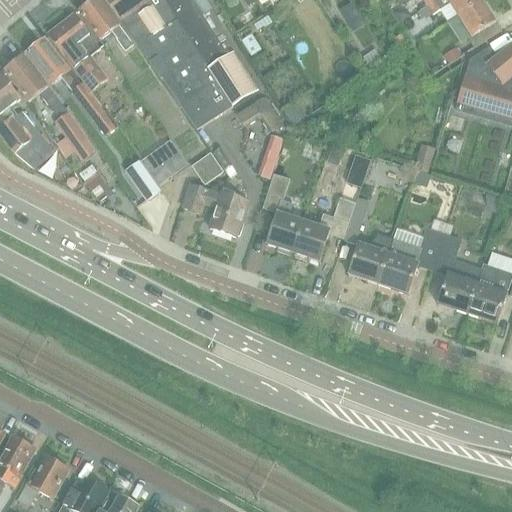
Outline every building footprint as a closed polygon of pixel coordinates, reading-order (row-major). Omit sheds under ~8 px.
[(126,56),(134,50),(97,0),(95,0),(77,13),(99,42),(111,33),(119,44),(118,45),(126,56)] [(215,81),(176,22),(161,0),(103,0),(126,31),(148,64),(159,80),(161,80),(178,105),(196,131),(231,107),(215,81)] [(161,0),(176,22),(232,107),(256,93),(232,53),(227,56),(190,0),(161,0)] [(458,19),(484,3),(482,0),(441,0),(429,8),(434,15),(439,11),(448,25),(458,19)] [(489,11),(484,3),(458,19),(470,39),(468,40),(473,50),(500,33),(492,21),(493,21),(487,12),(489,11)] [(400,10),(394,14),(400,24),(410,18),(406,12),(400,10)] [(90,93),(107,81),(89,58),(99,51),(73,17),(47,37),(90,93)] [(359,19),(347,26),(352,33),(364,26),(359,19)] [(404,33),(391,41),(398,50),(410,42),(404,33)] [(68,88),(77,81),(44,40),(25,55),(51,87),(60,79),(68,88)] [(511,48),(510,47),(492,61),(485,52),(469,62),(465,77),(464,76),(456,106),(455,111),(469,115),(472,105),(511,116),(511,48)] [(455,49),(444,57),(450,66),(461,58),(455,49)] [(374,50),(362,58),(368,68),(380,60),(374,50)] [(22,58),(3,73),(28,104),(38,96),(58,120),(53,123),(66,140),(56,147),(65,160),(75,153),(82,162),(95,153),(67,115),(22,58)] [(0,75),(0,130),(13,120),(6,112),(20,101),(0,75)] [(104,137),(115,129),(82,86),(71,94),(104,137)] [(260,100),(237,114),(246,128),(258,121),(262,122),(269,133),(282,126),(265,101),(260,100)] [(296,102),(282,111),(291,126),(305,117),(296,102)] [(0,130),(0,137),(14,155),(33,171),(54,155),(22,114),(13,120),(0,130)] [(270,138),(263,157),(277,162),(283,142),(270,138)] [(170,142),(141,163),(158,187),(187,166),(170,142)] [(421,147),(414,170),(427,174),(434,151),(421,147)] [(220,149),(212,154),(224,172),(231,167),(220,149)] [(204,186),(222,174),(210,156),(191,168),(204,186)] [(140,162),(124,173),(145,203),(161,192),(158,187),(141,163),(140,162)] [(431,177),(416,172),(412,184),(427,189),(431,177)] [(292,255),(303,223),(287,218),(292,203),(283,200),(290,181),(274,175),(262,209),(277,215),(266,246),(292,255)] [(101,180),(88,190),(98,205),(112,195),(101,180)] [(236,238),(247,204),(234,199),(235,195),(222,191),(220,197),(190,187),(183,209),(200,215),(203,206),(216,210),(209,230),(236,238)] [(487,200),(487,201),(487,203),(487,204),(487,206),(488,207),(488,208),(489,209),(490,211),(490,212),(491,213),(492,214),(493,214),(495,215),(496,216),(497,216),(502,201),(487,196),(487,197),(487,199),(487,200)] [(319,264),(329,233),(344,238),(355,205),(339,200),(332,221),(323,217),(319,229),(303,223),(292,255),(319,264)] [(356,242),(367,209),(355,205),(344,238),(356,242)] [(433,223),(430,232),(443,237),(446,227),(433,223)] [(446,227),(443,237),(449,239),(453,229),(446,227)] [(387,255),(377,287),(407,297),(417,266),(420,267),(432,271),(439,251),(443,237),(430,232),(426,231),(419,251),(392,242),(387,255)] [(439,251),(432,271),(447,276),(450,277),(455,262),(461,243),(449,239),(443,237),(439,251)] [(347,277),(377,287),(387,255),(392,242),(379,238),(368,249),(358,246),(347,277)] [(483,256),(509,265),(511,255),(511,250),(488,242),(483,256)] [(447,276),(437,306),(466,316),(482,271),(455,262),(450,277),(447,276)] [(482,271),(466,316),(497,326),(511,279),(511,276),(483,267),(482,271)] [(20,480),(18,478),(33,450),(13,439),(0,461),(0,489),(3,484),(14,491),(20,480)] [(51,500),(67,471),(46,459),(37,474),(35,473),(18,502),(28,507),(37,492),(51,500)] [(96,511),(107,493),(85,481),(81,488),(75,484),(58,511),(96,511)] [(136,511),(138,510),(118,499),(115,504),(107,500),(100,511),(136,511)]
